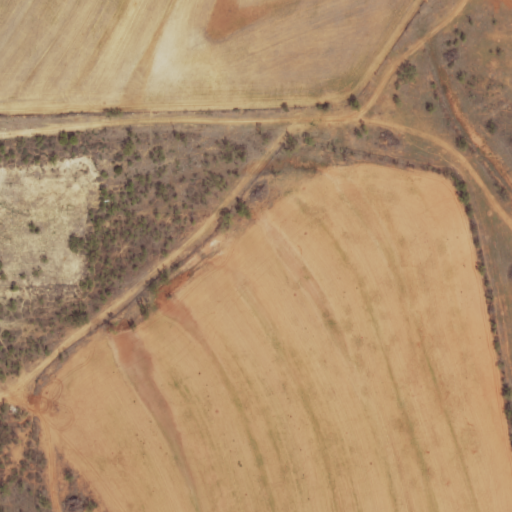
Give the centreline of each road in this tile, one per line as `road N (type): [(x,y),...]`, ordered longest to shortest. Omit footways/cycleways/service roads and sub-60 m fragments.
road 1 (track): [(0,132),(151,118),(345,118),(450,143),(507,191),(511,206)]
road 2 (track): [(465,0),(393,68),(367,106),(345,118)]
